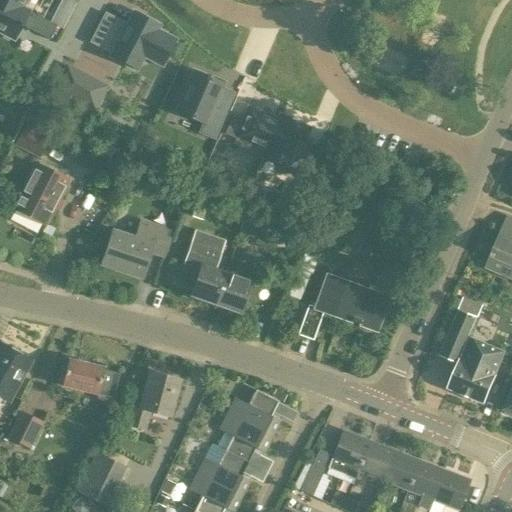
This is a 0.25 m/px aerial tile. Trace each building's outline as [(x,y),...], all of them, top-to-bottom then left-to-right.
[(0,0),(22,12),(28,0),(0,0)] [(0,0),(0,38),(14,45),(30,16),(22,12),(0,0)] [(112,0),(90,42),(109,52),(108,54),(137,69),(144,56),(163,65),(178,36),(160,26),(162,22),(133,6),(131,10),(112,0)] [(107,86),(65,64),(52,90),(93,112),(107,86)] [(192,72),(175,112),(202,124),(198,133),(213,140),(233,94),(220,88),(221,84),(192,72)] [(231,116),(224,135),(234,139),(232,145),(261,157),(276,121),(247,109),(242,121),(231,116)] [(276,121),(261,157),(290,170),(307,129),(278,117),(276,121)] [(38,158),(49,136),(25,123),(13,146),(38,158)] [(44,225),(66,181),(36,166),(13,209),(44,225)] [(178,213),(202,220),(210,195),(186,188),(178,213)] [(511,218),(507,216),(484,270),(511,281),(511,218)] [(142,279),(150,253),(163,257),(171,232),(140,222),(135,238),(112,231),(101,266),(142,279)] [(190,295),(214,304),(225,274),(214,270),(225,240),(196,229),(183,264),(195,268),(191,280),(195,281),(190,295)] [(233,277),(225,274),(214,304),(240,313),(243,303),(251,305),(268,258),(247,251),(243,262),(239,261),(233,277)] [(376,331),(388,298),(328,275),(315,307),(308,305),(298,333),(312,339),(323,311),(376,331)] [(484,404),(506,353),(470,338),(478,317),(483,307),(464,299),(440,355),(460,364),(449,390),(484,404)] [(0,397),(7,401),(29,362),(0,345),(0,397)] [(60,381),(95,390),(94,393),(113,397),(118,374),(100,370),(101,366),(67,356),(60,381)] [(141,400),(133,398),(126,425),(145,430),(152,404),(171,410),(180,378),(149,369),(141,400)] [(256,388),(248,403),(236,397),(228,413),(272,435),(280,419),(271,415),(279,400),(256,388)] [(28,445),(41,419),(19,408),(6,434),(28,445)] [(264,451),(272,435),(228,413),(220,428),(232,435),(225,449),(248,461),(256,447),(264,451)] [(358,470),(357,470),(368,440),(344,431),(332,460),(330,459),(327,469),(354,479),(358,470)] [(358,470),(383,480),(395,450),(368,440),(357,470),(358,470)] [(225,449),(218,463),(205,457),(197,472),(241,495),(249,479),(241,475),(248,461),(225,449)] [(407,489),(419,460),(395,450),(383,480),(407,489)] [(124,466),(107,458),(96,452),(76,492),(104,506),(124,466)] [(428,510),(432,499),(444,470),(419,460),(407,489),(422,495),(417,505),(428,510)] [(311,496),(321,474),(309,469),(299,491),(311,496)] [(458,509),(469,479),(444,470),(432,499),(458,509)] [(241,495),(197,472),(189,488),(202,495),(195,509),(200,511),(222,511),(225,506),(233,511),(241,495)] [(330,503),(341,508),(346,496),(335,491),(330,503)] [(353,511),(358,502),(346,496),(341,508),(349,511),(353,511)]
